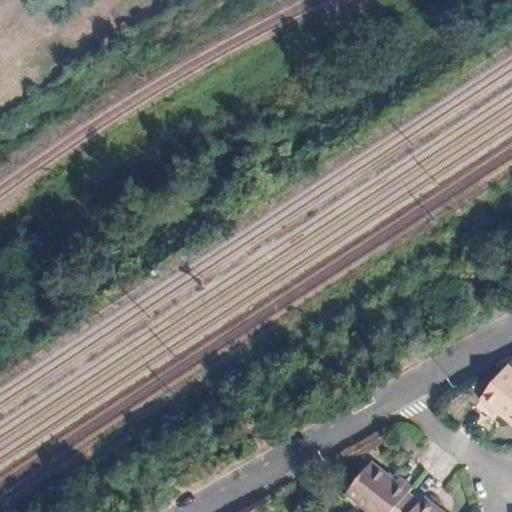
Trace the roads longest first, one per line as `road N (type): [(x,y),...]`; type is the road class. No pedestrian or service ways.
road 1 (residential): [(200,511),(394,397)]
road 2 (residential): [(394,397),(508,483)]
road 3 (residential): [(394,397),(511,329)]
